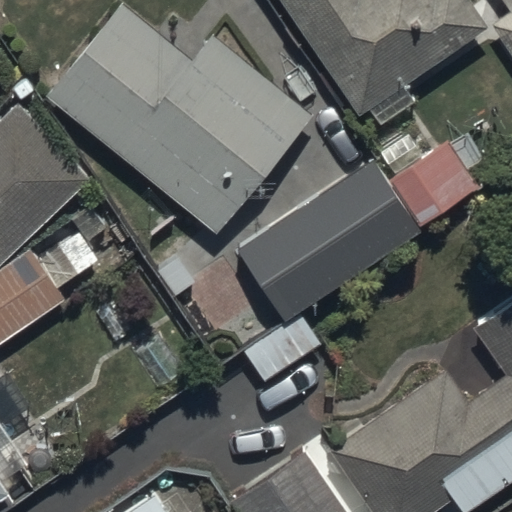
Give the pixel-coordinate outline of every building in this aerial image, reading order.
[(130,0),(110,0),(47,81),(218,224),(311,106),(212,27),(193,50),(130,0)] [(289,0),(357,102),(490,14),(480,0),(289,0)] [(511,42),(511,2),(493,15),(511,42)] [(15,94),(0,108),(0,252),(87,168),(15,94)] [(389,169),(421,217),(480,178),(447,130),(389,169)] [(421,217),(389,169),(375,149),(240,239),(286,308),(421,217)] [(33,240),(0,261),(0,335),(65,292),(57,280),(98,253),(80,225),(41,252),(33,240)] [(448,357),(332,436),(384,511),(415,511),(455,486),(464,499),(511,465),(511,284),(472,312),(507,363),(470,389),(448,357)] [(302,304),(244,340),(264,372),(322,335),(302,304)] [(357,511),(306,437),(229,490),(244,511),(357,511)] [(0,489),(14,481),(0,460),(0,489)] [(123,511),(167,511),(154,492),(123,511)]
